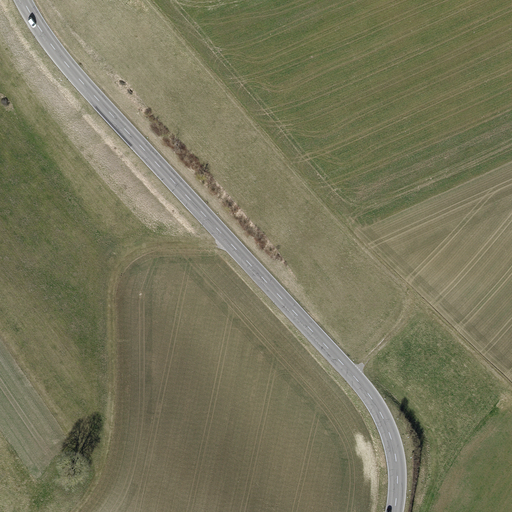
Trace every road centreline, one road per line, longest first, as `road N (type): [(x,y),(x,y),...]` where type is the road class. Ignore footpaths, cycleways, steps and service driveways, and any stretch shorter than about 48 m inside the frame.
road 1 (primary): [(395,511),(396,449),(372,398),(63,57),(25,0)]
road 2 (track): [(355,377),(420,303),(331,212),(152,0)]
road 3 (track): [(236,247),(156,244),(135,250),(114,275),(105,445),(95,481),(72,511)]
road 4 (track): [(511,390),(420,303)]
